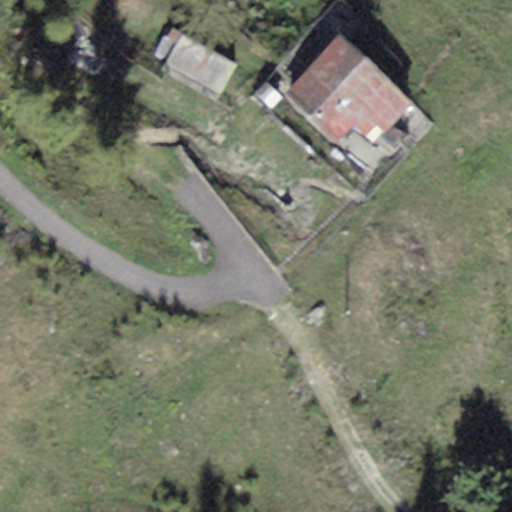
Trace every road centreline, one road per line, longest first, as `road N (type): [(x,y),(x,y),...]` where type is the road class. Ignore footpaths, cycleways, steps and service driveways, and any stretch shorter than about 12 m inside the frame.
road 1 (track): [(0,175),(75,248),(137,285),(201,300),(240,270),(269,301)]
road 2 (track): [(390,511),(269,301)]
